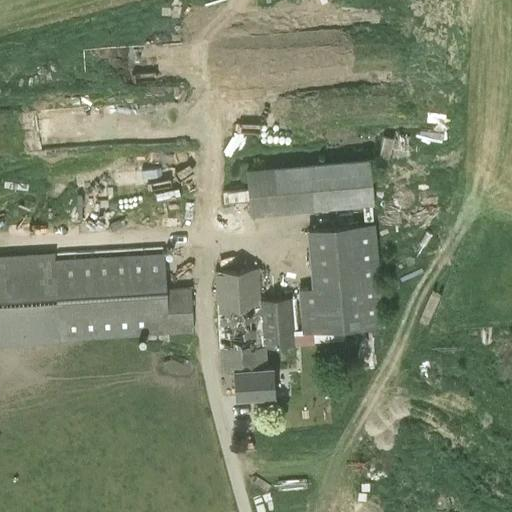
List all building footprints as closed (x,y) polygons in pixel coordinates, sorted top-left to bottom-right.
[(250,214),(374,203),(370,158),(246,169),(250,214)] [(112,185),(135,184),(134,174),(112,175),(112,185)] [(152,185),(111,186),(111,198),(152,197),(152,185)] [(375,222),(305,228),(311,286),(297,288),(301,331),(384,324),(375,222)] [(163,246),(54,253),(54,251),(0,254),(0,344),(59,341),(59,340),(193,331),(191,286),(166,288),(163,246)] [(272,365),(267,365),(266,346),(295,344),(292,296),(261,298),(259,267),(214,270),(220,371),(233,370),(235,397),(274,394),(272,365)]
